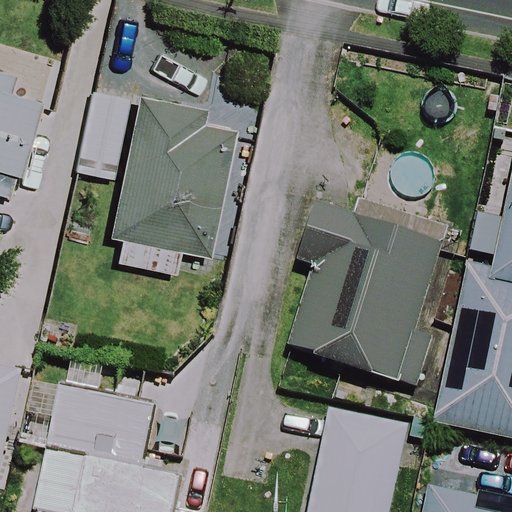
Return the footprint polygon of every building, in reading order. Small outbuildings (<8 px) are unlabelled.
[(0,79),(0,197),(14,202),(45,92),(0,79)] [(201,114),(90,92),(74,173),(123,182),(107,263),(175,277),(180,252),(204,257),(227,140),(197,134),(201,114)] [(511,197),(495,276),(471,271),(437,427),(511,443),(511,197)] [(363,208),(357,226),(318,213),(302,264),(317,269),(291,352),(415,391),(430,343),(412,338),(445,233),(363,208)] [(0,496),(21,379),(0,374),(0,496)] [(153,414),(59,395),(35,511),(172,511),(179,482),(141,474),(153,414)] [(391,511),(411,435),(328,414),(303,511),(391,511)] [(474,511),(476,505),(429,496),(426,511),(474,511)]
